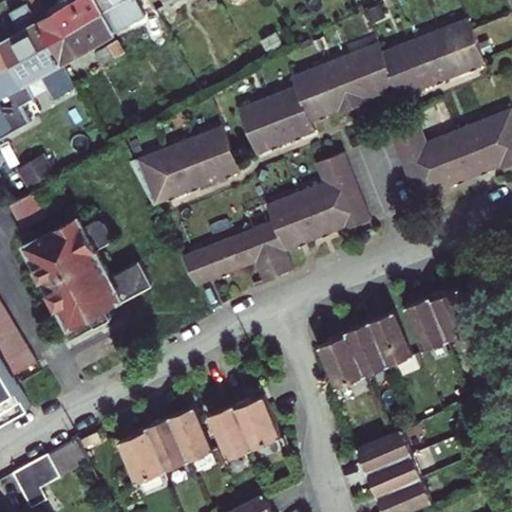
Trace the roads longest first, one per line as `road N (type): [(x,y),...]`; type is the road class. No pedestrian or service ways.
road 1 (residential): [(0,452),(277,301)]
road 2 (residential): [(277,301),(511,209)]
road 3 (residential): [(277,301),(315,391),(321,459),(337,511)]
